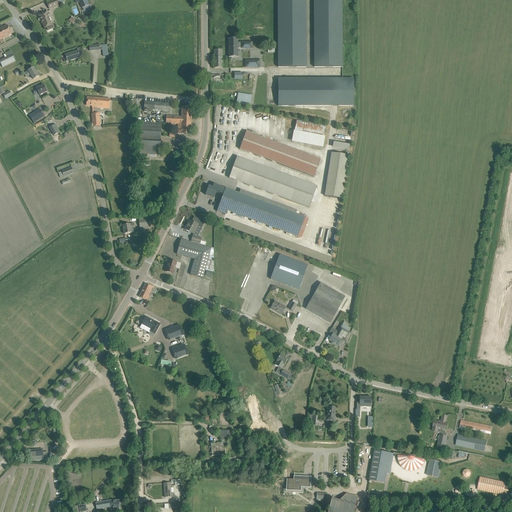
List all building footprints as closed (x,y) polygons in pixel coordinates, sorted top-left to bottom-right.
[(53,0),(47,3),(50,9),(61,5),(60,4),(65,3),(63,0),(53,0)] [(78,0),(82,8),(89,5),(87,0),(78,0)] [(305,0),(277,0),(278,67),(306,67),(305,0)] [(341,0),(313,0),(314,67),(342,67),(341,0)] [(46,27),(48,31),(55,28),(53,24),(52,24),(47,12),(38,15),(41,21),(44,28),(46,27)] [(0,28),(0,40),(12,34),(7,25),(0,28)] [(238,39),(228,39),(229,58),(238,57),(238,49),(238,43),(238,39)] [(222,50),(214,50),(214,68),(226,68),(226,58),(222,58),(222,55),(222,50)] [(65,55),(67,61),(70,60),(80,57),(78,51),(65,55)] [(0,60),(0,62),(2,68),(16,61),(13,54),(0,60)] [(39,76),(34,68),(29,70),(24,74),(26,78),(30,75),(33,80),(35,79),(39,76)] [(224,75),(215,75),(210,76),(211,84),(216,84),(216,85),(225,84),(225,81),(229,81),(229,75),(225,75),(224,75)] [(278,79),(278,106),(354,106),(354,79),(278,79)] [(37,89),(33,91),(35,94),(38,92),(39,95),(47,92),(44,85),(37,89)] [(3,94),(5,99),(12,95),(9,91),(3,94)] [(237,93),(236,104),(250,105),(251,95),(237,93)] [(87,98),(86,106),(89,106),(92,106),(92,107),(93,108),(94,108),(109,109),(110,99),(103,99),(92,98),(87,98)] [(169,112),(170,112),(171,104),(145,101),(144,112),(150,113),(150,110),(162,111),(162,112),(164,113),(167,114),(169,113),(169,112)] [(177,134),(191,134),(192,107),(181,107),(181,117),(166,116),(166,123),(178,124),(177,133),(177,134)] [(45,116),(40,109),(29,116),(34,123),(45,116)] [(95,114),(92,114),(93,127),(98,126),(100,126),(99,113),(95,114)] [(322,147),(326,125),(296,120),(292,142),(322,147)] [(140,142),(139,155),(160,155),(161,137),(161,123),(140,122),(139,136),(140,142)] [(58,133),(54,125),(49,128),(54,136),(58,133)] [(246,132),(240,149),(244,151),(250,133),(246,132)] [(319,159),(250,133),(244,151),(313,177),(319,159)] [(348,150),(349,144),(334,142),(332,151),(344,153),(344,149),(348,150)] [(330,152),(324,196),(342,198),(348,155),(330,152)] [(237,157),(229,178),(235,180),(243,159),(237,157)] [(316,187),(243,159),(235,180),(308,208),(316,187)] [(71,168),(62,171),(59,172),(61,177),(64,176),(64,177),(73,173),(71,168)] [(209,186),(205,195),(214,198),(216,192),(223,195),(224,191),(225,189),(221,187),(213,184),(212,187),(209,186)] [(223,195),(217,211),(221,213),(225,215),(227,211),(234,191),(225,188),(225,189),(224,191),(223,195)] [(305,217),(234,191),(227,211),(297,237),(305,217)] [(149,216),(138,217),(139,220),(140,228),(150,227),(149,219),(149,216)] [(189,221),(185,230),(193,234),(197,226),(201,227),(204,222),(194,217),(192,222),(189,221)] [(224,219),(222,225),(263,239),(263,240),(272,243),(275,236),(229,221),(224,219)] [(134,224),(130,224),(123,225),(124,234),(131,233),(135,232),(135,228),(134,224)] [(200,244),(202,238),(193,235),(191,241),(200,244)] [(279,248),(330,263),(332,256),(283,242),(284,238),(282,237),(281,240),(276,239),(275,243),(277,243),(277,242),(280,243),(279,248)] [(204,274),(205,271),(214,273),(213,248),(181,239),(177,254),(194,259),(190,275),(203,278),(204,274)] [(136,250),(130,247),(131,244),(126,242),(125,245),(121,243),(119,247),(130,252),(135,254),(136,250)] [(309,267),(307,266),(308,265),(280,255),(270,279),(298,290),(306,269),(308,269),(309,267)] [(165,272),(173,274),(177,262),(169,260),(165,272)] [(345,297),(321,283),(306,309),(330,323),(345,297)] [(145,284),(139,297),(147,301),(149,296),(148,296),(153,287),(145,284)] [(293,303),(292,302),(288,309),(293,312),(297,305),(298,303),(294,300),(293,303)] [(271,309),(281,315),(286,307),(275,301),(271,309)] [(146,317),(142,324),(151,329),(150,331),(155,334),(158,328),(160,324),(155,322),(146,317)] [(183,335),(179,326),(165,331),(169,340),(183,335)] [(332,336),(329,340),(333,342),(332,344),(338,347),(339,345),(340,343),(341,342),(342,339),(346,342),(349,338),(351,333),(349,332),(341,327),(339,332),(338,332),(339,333),(337,336),(333,334),(332,336)] [(184,345),(172,349),(176,359),(188,354),(184,345)] [(280,355),(279,357),(278,359),(277,361),(274,365),(282,369),(288,359),(280,355)] [(280,375),(287,379),(290,373),(283,369),(280,375)] [(358,400),(358,407),(361,407),(361,404),(368,404),(368,409),(372,410),(373,402),(371,401),(371,394),(361,394),(361,400),(358,400)] [(336,407),(331,407),(327,407),(325,421),(335,422),(336,417),(335,416),(336,407)] [(309,425),(319,426),(320,415),(310,414),(309,425)] [(441,423),(434,421),(433,426),(434,426),(433,431),(442,433),(441,435),(440,435),(440,436),(439,436),(439,437),(438,438),(438,439),(438,440),(439,440),(438,448),(444,449),(445,443),(446,443),(447,436),(446,436),(447,434),(445,432),(442,431),(442,428),(446,429),(447,423),(446,422),(447,416),(442,415),(441,423)] [(491,434),(492,427),(461,420),(459,428),(491,434)] [(230,430),(220,431),(221,440),(221,443),(216,443),(211,444),(212,456),(225,455),(224,440),(228,439),(227,436),(231,436),(230,430)] [(455,446),(485,452),(487,441),(457,435),(455,446)] [(236,458),(226,458),(226,460),(226,463),(246,463),(245,462),(249,462),(248,455),(248,454),(247,445),(246,445),(244,445),(243,445),(244,456),(245,456),(245,458),(245,459),(236,459),(236,458)] [(31,461),(47,459),(47,456),(56,455),(55,448),(47,449),(47,452),(43,452),(43,449),(30,450),(31,461)] [(385,483),(391,453),(375,450),(369,480),(385,483)] [(425,459),(398,453),(398,457),(399,462),(401,466),(405,469),(410,470),(415,470),(420,467),(423,464),(425,459)] [(442,463),(430,460),(426,475),(439,478),(442,463)] [(464,478),(466,479),(469,478),(471,477),(472,475),(472,473),(471,471),(469,469),(467,468),(465,469),(463,470),(462,472),(462,474),(463,477),(464,478)] [(288,479),(287,486),(289,486),(293,486),(293,490),(293,492),(300,493),(300,491),(300,486),(309,487),(310,482),(304,482),(304,477),(296,477),(296,480),(293,479),(288,479)] [(506,482),(480,477),(477,489),(503,495),(506,482)] [(170,483),(164,483),(165,498),(172,497),(172,493),(171,493),(170,483)] [(458,496),(460,495),(461,493),(461,492),(461,490),(459,488),(458,488),(456,488),(454,489),(453,490),(453,492),(453,494),(455,496),(456,496),(458,496)] [(353,511),(357,498),(345,495),(338,501),(331,499),(327,511),(353,511)] [(109,500),(96,503),(97,510),(110,507),(110,509),(113,509),(116,510),(119,511),(119,500),(109,500)]
